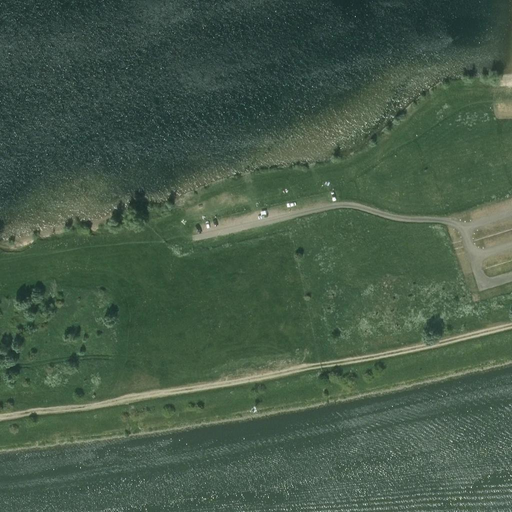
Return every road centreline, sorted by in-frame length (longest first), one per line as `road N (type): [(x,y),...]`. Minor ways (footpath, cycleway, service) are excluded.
road 1 (track): [(511,324),(320,366),(0,417)]
road 2 (unclassified): [(193,239),(342,205),(452,223),(462,228),(471,258),(511,245)]
